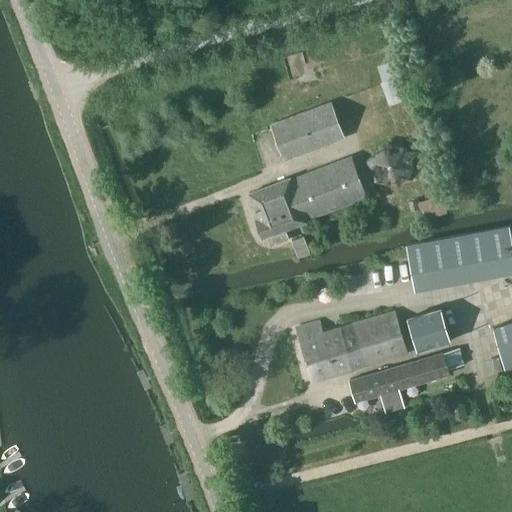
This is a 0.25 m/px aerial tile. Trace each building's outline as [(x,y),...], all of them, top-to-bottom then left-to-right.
[(345,137),(331,102),(272,124),(286,160),(345,137)] [(409,168),(401,146),(383,140),(368,157),(375,179),(398,186),(409,168)] [(352,155),(291,177),(291,178),(250,193),(259,219),(257,220),(263,237),(269,235),(272,244),(289,238),(286,230),(308,222),(307,220),(368,197),(352,155)] [(511,240),(509,226),(406,245),(414,291),(511,272),(511,240)] [(439,310),(410,319),(419,348),(448,340),(439,310)] [(320,321),(297,328),(313,379),(335,373),(358,366),(407,352),(395,311),(346,326),(323,332),(320,321)] [(511,318),(493,324),(505,367),(511,365),(511,318)] [(445,351),(411,361),(350,379),(356,401),(382,394),(386,408),(398,405),(398,403),(403,401),(399,389),(451,374),(449,367),(463,363),(459,348),(445,352),(445,351)]
